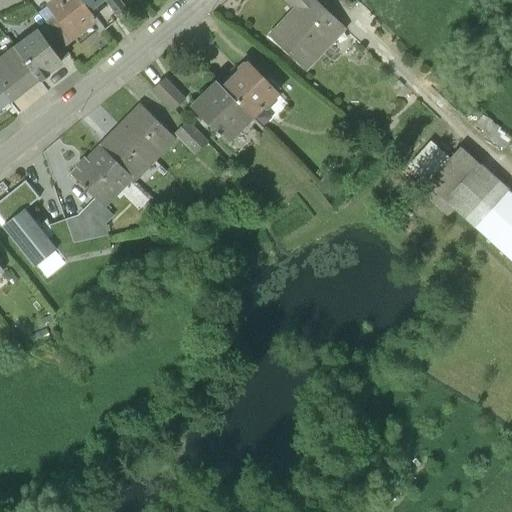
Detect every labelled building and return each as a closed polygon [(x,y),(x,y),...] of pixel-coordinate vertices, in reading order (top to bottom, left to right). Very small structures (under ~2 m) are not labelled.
[(89,11),(80,0),(55,0),(50,4),(58,13),(56,14),(64,24),(65,23),(75,36),(93,22),(93,16),(89,11)] [(80,0),(89,11),(100,3),(103,0),(80,0)] [(120,10),(112,0),(104,0),(116,14),(120,10)] [(125,7),(119,0),(112,0),(120,10),(125,7)] [(288,0),(297,8),(270,36),(305,69),(333,40),(327,35),(338,23),(313,0),(288,0)] [(115,22),(100,3),(89,11),(93,16),(104,31),(115,22)] [(64,24),(56,14),(45,23),(55,35),(62,45),(75,36),(65,23),(64,24)] [(45,42),(38,32),(15,49),(37,79),(39,81),(42,80),(48,76),(49,72),(48,71),(60,63),(60,62),(45,42)] [(62,45),(55,35),(45,42),(60,62),(69,55),(62,45)] [(37,79),(15,49),(0,60),(0,89),(10,101),(37,79)] [(235,65),(218,83),(223,88),(240,72),(240,70),(235,65)] [(277,93),(249,65),(244,65),(240,69),(240,70),(240,72),(223,88),(252,117),(260,109),(261,110),(263,107),(277,93)] [(185,100),(164,79),(154,88),(175,110),(185,100)] [(223,88),(218,83),(192,108),(217,134),(216,135),(218,138),(220,136),(226,143),(252,117),(223,88)] [(10,101),(0,89),(0,110),(10,102),(10,101)] [(172,136),(141,105),(121,126),(152,157),(172,136)] [(486,109),(473,126),(497,145),(510,128),(486,109)] [(206,142),(187,122),(176,133),(196,153),(206,142)] [(152,157),(121,126),(101,146),(132,177),(152,157)] [(100,146),(87,159),(85,158),(77,167),(78,168),(72,175),(95,198),(104,207),(133,177),(132,177),(101,146),(100,146)] [(481,208),(459,188),(480,165),(462,148),(422,192),(448,216),(455,208),(476,227),(503,198),(495,192),(481,208)] [(39,198),(25,181),(0,201),(0,217),(6,224),(24,209),(39,198)] [(511,195),(509,192),(503,198),(476,227),(511,259),(511,195)] [(78,215),(65,219),(74,243),(107,236),(108,235),(105,224),(113,216),(104,207),(95,198),(78,215)] [(38,226),(24,209),(6,224),(2,227),(35,267),(57,249),(38,226)] [(74,243),(73,243),(65,220),(49,225),(47,219),(38,226),(57,249),(65,260),(66,259),(65,259),(110,249),(107,236),(74,243)]
